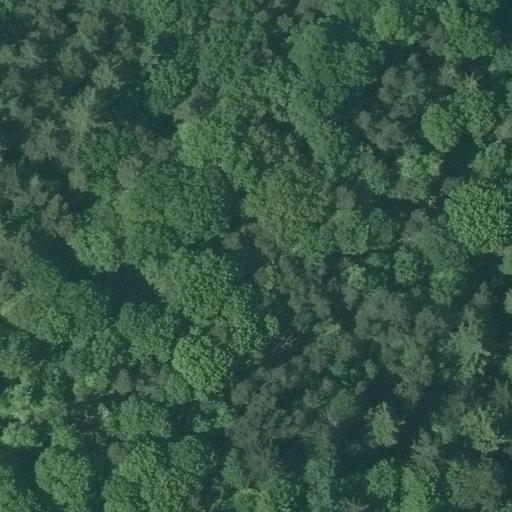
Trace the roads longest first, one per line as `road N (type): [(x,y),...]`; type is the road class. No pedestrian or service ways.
road 1 (unclassified): [(0,354),(398,0)]
road 2 (track): [(0,321),(353,0)]
